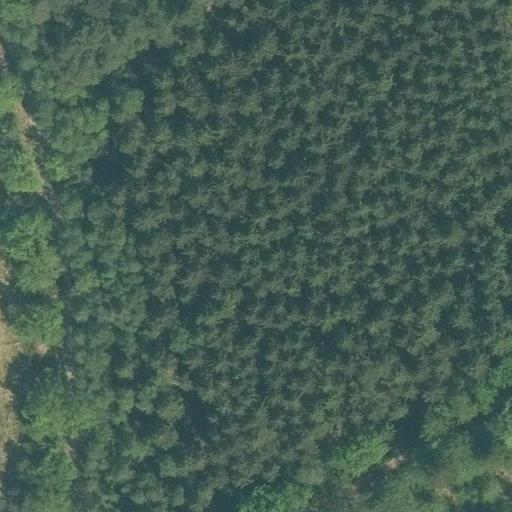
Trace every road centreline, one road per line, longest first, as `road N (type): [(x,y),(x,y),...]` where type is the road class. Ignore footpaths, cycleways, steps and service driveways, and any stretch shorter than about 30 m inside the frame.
road 1 (unknown): [(46,0),(95,120),(121,511)]
road 2 (track): [(0,29),(24,82),(46,170),(77,511)]
road 3 (track): [(511,393),(316,511)]
